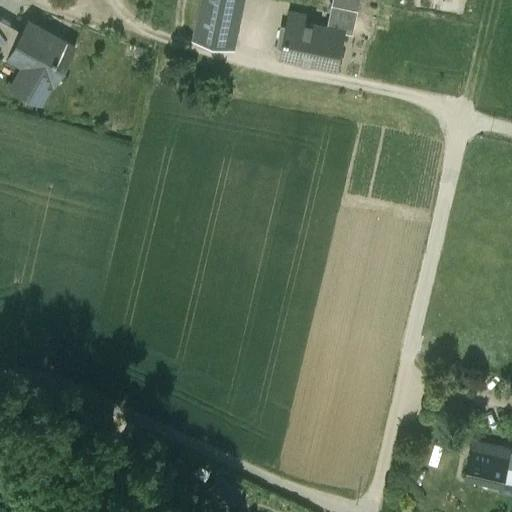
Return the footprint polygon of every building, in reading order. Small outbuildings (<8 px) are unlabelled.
[(242,0),(201,0),(194,36),(234,44),(242,0)] [(358,8),(332,3),(327,26),(345,30),(353,32),(358,8)] [(327,26),(305,22),(306,15),(290,12),(281,54),(337,66),(345,30),(327,26)] [(0,53),(8,58),(10,54),(23,31),(0,18),(0,53)] [(75,47),(29,21),(23,31),(10,54),(33,67),(21,87),(11,81),(9,83),(41,101),(54,79),(57,80),(75,47)] [(511,452),(480,446),(478,454),(477,453),(471,480),(507,489),(508,482),(511,483),(511,452)] [(205,477),(191,470),(184,484),(198,491),(205,477)]
